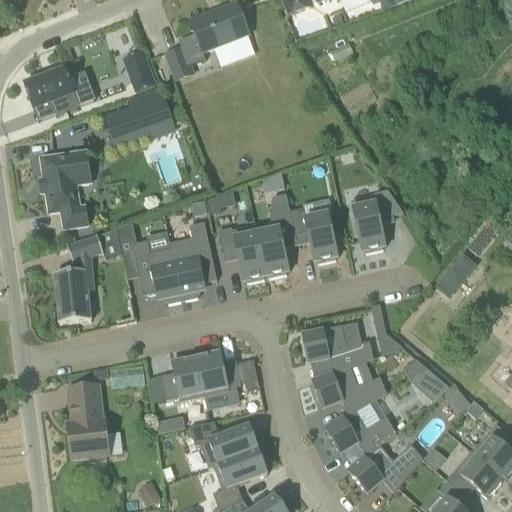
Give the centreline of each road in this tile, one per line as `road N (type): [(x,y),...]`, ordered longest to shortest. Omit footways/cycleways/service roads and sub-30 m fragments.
road 1 (residential): [(265,318),(19,362)]
road 2 (residential): [(335,511),(295,441),(265,318)]
road 3 (unclassified): [(39,511),(19,362)]
road 4 (residential): [(408,282),(265,318)]
road 5 (unclassified): [(19,362),(0,219)]
road 6 (unclassified): [(0,68),(31,35),(122,0)]
